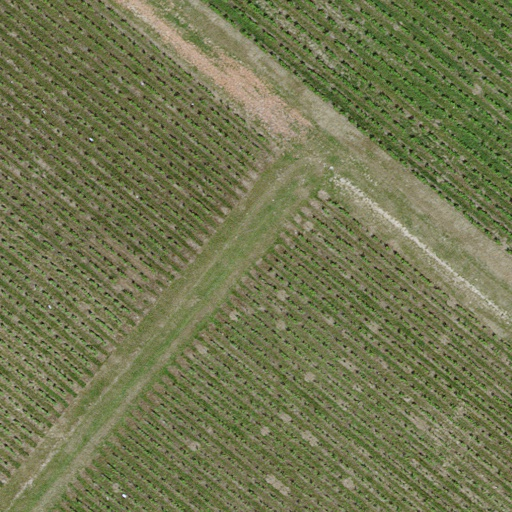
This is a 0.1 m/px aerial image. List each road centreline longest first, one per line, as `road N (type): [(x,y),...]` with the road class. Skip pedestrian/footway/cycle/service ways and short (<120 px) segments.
road 1 (track): [(20,511),(329,141)]
road 2 (track): [(511,290),(159,0)]
